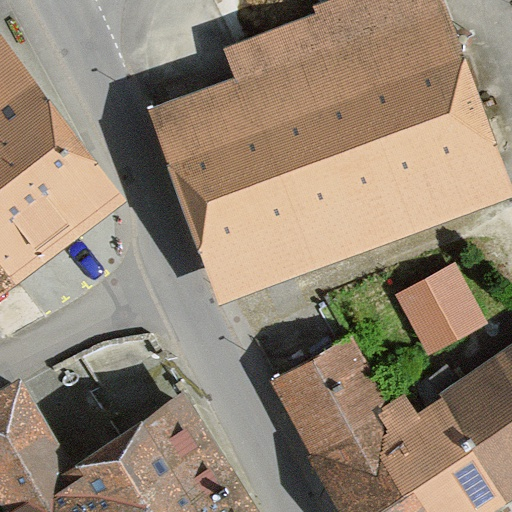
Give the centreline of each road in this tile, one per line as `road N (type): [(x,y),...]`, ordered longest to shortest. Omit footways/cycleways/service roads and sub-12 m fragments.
road 1 (tertiary): [(53,0),(187,279)]
road 2 (tertiary): [(187,279),(296,511)]
road 3 (residential): [(187,279),(0,373)]
